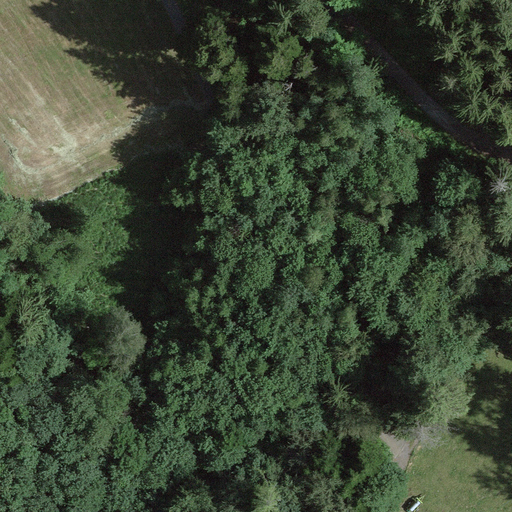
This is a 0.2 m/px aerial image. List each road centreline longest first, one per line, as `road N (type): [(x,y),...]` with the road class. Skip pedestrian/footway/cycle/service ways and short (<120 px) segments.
road 1 (track): [(511,175),(334,0)]
road 2 (track): [(511,313),(400,461)]
